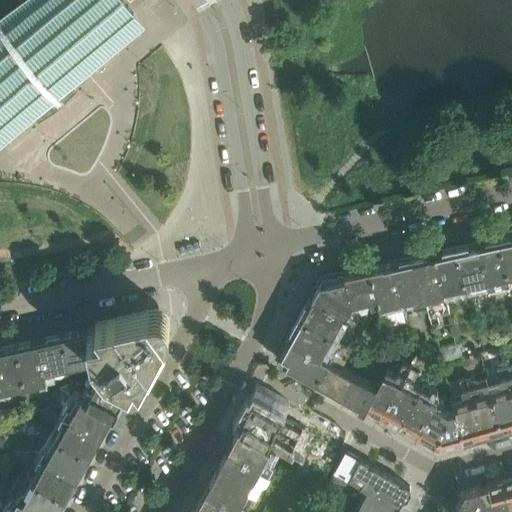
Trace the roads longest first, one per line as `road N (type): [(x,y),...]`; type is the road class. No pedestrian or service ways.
road 1 (residential): [(227,259),(86,511)]
road 2 (residential): [(197,0),(219,48),(245,211),(243,234),(227,259)]
road 3 (residential): [(271,245),(237,35),(221,0)]
road 4 (residential): [(271,245),(511,192)]
road 5 (residential): [(0,310),(227,259)]
road 6 (residential): [(444,476),(242,363)]
road 7 (residential): [(158,511),(242,363)]
road 8 (residential): [(242,363),(266,306),(271,245)]
